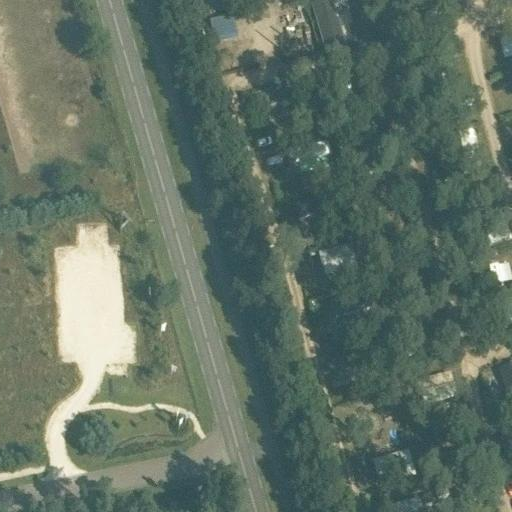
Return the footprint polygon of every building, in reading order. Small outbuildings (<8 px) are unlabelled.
[(330,0),(321,0),(310,4),(320,31),(323,30),(330,48),(348,42),(330,0)] [(407,0),(384,0),(386,5),(389,4),(396,22),(414,16),(407,0)] [(230,23),(203,27),(205,40),(232,37),(230,23)] [(282,90),(243,99),(246,113),(286,104),(282,90)] [(373,99),(334,109),(337,123),(377,113),(373,99)] [(326,144),(287,154),(290,168),(329,158),(326,144)] [(381,147),(342,157),(345,171),(384,162),(381,147)] [(337,181),(326,183),(328,192),(340,190),(337,181)] [(393,184),(383,188),(386,197),(396,193),(393,184)] [(331,199),(292,209),(295,223),(335,213),(331,199)] [(370,206),(358,209),(360,218),(372,215),(370,206)] [(358,226),(350,228),(352,237),(360,235),(358,226)] [(362,242),(354,244),(356,252),(364,250),(362,242)] [(398,244),(374,251),(378,261),(401,254),(398,244)] [(350,248),(316,257),(319,269),(353,260),(350,248)] [(368,296),(329,306),(331,320),(371,311),(368,296)] [(387,333),(376,335),(379,344),(389,341),(387,333)] [(438,339),(403,347),(406,361),(441,352),(438,339)] [(392,350),(384,353),(387,364),(395,362),(392,350)] [(379,352),(344,360),(347,373),(382,364),(379,352)] [(511,363),(497,370),(511,405),(511,363)] [(453,387),(418,395),(420,408),(455,400),(453,387)] [(390,403),(356,411),(358,424),(393,415),(390,403)] [(511,456),(511,435),(500,440),(507,459),(511,456)] [(466,450),(426,461),(431,475),(471,465),(466,450)] [(409,454),(370,464),(373,478),(413,469),(409,454)] [(416,485),(408,487),(410,495),(419,493),(416,485)] [(429,496),(422,498),(425,508),(432,506),(429,496)] [(421,511),(420,503),(385,511),(384,511),(421,511)]
